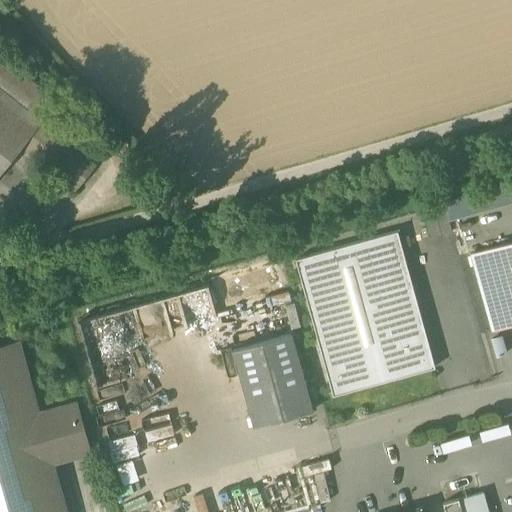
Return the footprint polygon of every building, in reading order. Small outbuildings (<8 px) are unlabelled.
[(0,88),(41,121),(57,102),(0,56),(0,88)] [(0,172),(20,148),(75,191),(96,166),(41,121),(0,88),(0,172)] [(422,215),(428,238),(451,232),(445,208),(422,215)] [(295,259),(332,396),(434,367),(397,231),(295,259)] [(470,253),(492,332),(511,325),(511,249),(510,242),(470,253)] [(232,350),(253,427),(312,411),(290,334),(232,350)] [(0,347),(0,382),(26,376),(17,343),(0,347)] [(37,414),(26,376),(0,382),(0,511),(63,511),(50,463),(89,453),(75,404),(37,414)] [(457,498),(461,511),(487,511),(482,491),(457,498)] [(395,511),(394,498),(353,501),(353,511),(395,511)] [(444,511),(461,511),(457,498),(442,503),(444,511)]
